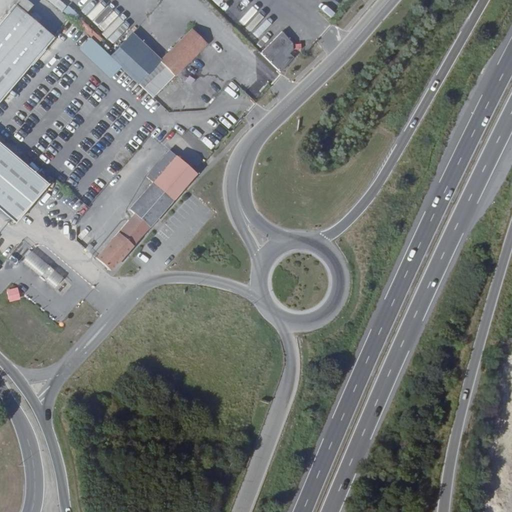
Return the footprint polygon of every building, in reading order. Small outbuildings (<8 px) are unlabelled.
[(20,0),(19,0),(0,22),(0,204),(15,218),(48,180),(0,137),(0,97),(58,33),(20,0)] [(282,32),(275,40),(235,0),(208,0),(281,71),(294,57),(287,51),(294,44),(282,32)] [(79,18),(76,23),(91,37),(95,32),(79,18)] [(158,56),(162,60),(177,75),(213,42),(194,22),(158,56)] [(142,83),(162,60),(158,56),(138,36),(116,59),(142,83)] [(156,96),(160,92),(177,75),(162,60),(142,83),(156,96)] [(170,152),(147,178),(154,184),(174,201),(196,175),(170,152)] [(130,211),(136,216),(150,228),(174,201),(154,184),(130,211)] [(119,264),(150,228),(136,216),(105,252),(119,264)] [(26,243),(34,250),(42,240),(35,233),(26,243)] [(43,258),(51,248),(42,240),(34,250),(43,258)] [(22,257),(13,248),(0,262),(0,265),(8,273),(22,257)] [(47,262),(56,252),(51,248),(43,258),(47,262)] [(55,270),(64,260),(56,252),(47,262),(55,270)] [(25,289),(23,277),(15,279),(17,290),(25,289)]
